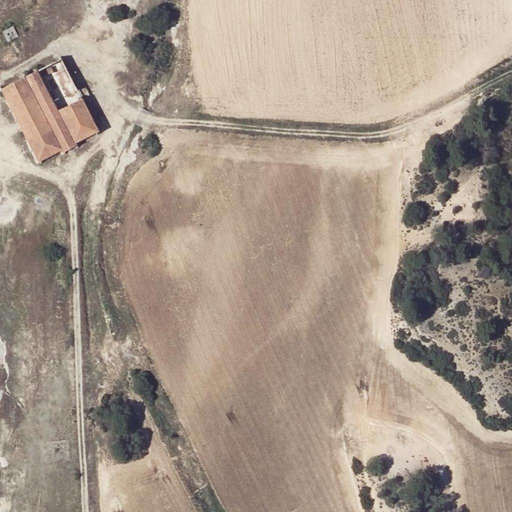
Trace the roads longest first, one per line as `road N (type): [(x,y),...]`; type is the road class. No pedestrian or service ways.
road 1 (track): [(0,79),(56,48),(124,104),(159,118),(363,137),(511,75)]
road 2 (track): [(0,152),(69,190),(85,511)]
